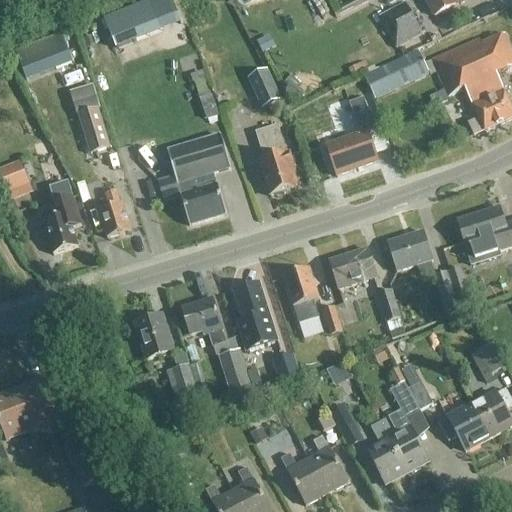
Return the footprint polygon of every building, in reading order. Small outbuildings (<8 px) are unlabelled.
[(425,0),(435,18),(456,7),(454,3),(459,0),(425,0)] [(405,4),(379,18),(396,50),(422,36),(405,4)] [(103,20),(115,51),(135,43),(123,12),(103,20)] [(72,64),(61,35),(17,52),(28,81),(72,64)] [(448,99),(465,92),(478,120),(468,125),(474,138),(485,133),(511,121),(511,110),(497,78),(511,70),(511,52),(504,36),(482,45),(480,41),(432,62),(447,95),(448,99)] [(89,37),(82,40),(86,49),(93,46),(89,37)] [(261,55),(269,51),(263,39),(255,43),(261,55)] [(375,101),(429,76),(419,53),(365,79),(375,101)] [(114,67),(90,71),(93,93),(118,90),(114,67)] [(282,102),(268,71),(248,81),(262,111),(282,102)] [(226,115),(236,113),(229,88),(220,90),(226,115)] [(450,103),(448,99),(447,95),(445,92),(429,99),(434,110),(450,103)] [(111,143),(130,137),(117,98),(98,105),(111,143)] [(368,134),(377,131),(370,112),(368,113),(363,100),(349,105),(354,118),(351,119),(358,137),(326,148),(337,178),(378,164),(368,134)] [(76,108),(79,117),(77,117),(90,156),(111,150),(98,110),(97,111),(94,102),(76,108)] [(282,145),(303,138),(295,115),(274,122),(282,145)] [(256,135),(265,162),(260,164),(271,199),(274,198),(277,199),(284,197),(286,194),(298,190),(292,172),(295,171),(294,168),(295,165),(293,160),(291,158),(290,155),(287,156),(287,155),(285,156),(276,128),(256,135)] [(205,179),(213,177),(231,171),(221,140),(169,156),(178,187),(179,187),(182,198),(181,198),(190,227),(225,216),(217,188),(208,190),(205,179)] [(20,160),(35,192),(55,183),(41,151),(20,160)] [(30,186),(21,162),(0,170),(0,176),(7,195),(30,186)] [(107,240),(131,233),(123,206),(120,207),(116,193),(105,196),(109,210),(99,213),(107,240)] [(74,199),(66,201),(54,205),(59,220),(43,225),(53,257),(78,249),(73,231),(82,228),(74,199)] [(498,254),(511,249),(511,222),(505,225),(500,210),(457,223),(466,252),(479,248),(484,264),(500,259),(498,254)] [(397,275),(433,263),(424,234),(388,245),(397,275)] [(338,292),(377,280),(368,252),(329,264),(338,292)] [(457,300),(468,296),(460,269),(448,273),(457,300)] [(309,270),(283,278),(280,279),(290,312),(292,311),(297,329),(318,322),(312,303),(319,301),(309,270)] [(460,315),(455,300),(446,274),(434,278),(448,319),(460,315)] [(411,282),(393,288),(402,315),(420,308),(411,282)] [(259,285),(232,293),(242,325),(238,327),(246,354),(278,344),(259,285)] [(400,321),(391,293),(378,297),(387,326),(400,321)] [(352,299),(339,302),(351,343),(363,340),(352,299)] [(226,345),(221,331),(222,330),(212,301),(182,311),(190,337),(202,334),(203,337),(209,335),(213,349),(226,345)] [(330,338),(342,334),(334,309),(322,312),(330,338)] [(146,363),(172,354),(174,354),(163,317),(134,326),(146,363)] [(386,356),(405,350),(402,341),(383,347),(386,356)] [(493,346),(480,352),(471,357),(486,385),(508,373),(505,367),(493,346)] [(178,371),(176,372),(167,375),(176,403),(198,396),(196,391),(189,368),(183,351),(174,354),(172,354),(178,371)] [(239,353),(227,356),(219,359),(231,395),(233,394),(235,400),(215,407),(220,424),(235,419),(231,407),(254,399),(252,395),(239,353)] [(293,356),(273,363),(281,387),(301,380),(293,356)] [(360,358),(346,364),(352,378),(366,372),(360,358)] [(189,368),(196,391),(205,388),(197,365),(189,368)] [(246,374),(252,395),(261,392),(254,371),(246,374)] [(404,386),(396,372),(388,377),(395,390),(404,386)] [(48,379),(5,396),(0,397),(0,428),(6,443),(65,420),(48,379)] [(432,406),(421,385),(408,391),(420,413),(432,406)] [(401,413),(379,425),(407,477),(429,465),(417,442),(429,432),(404,386),(395,390),(390,393),(401,413)] [(496,395),(472,408),(489,441),(511,428),(511,424),(506,414),(511,410),(511,403),(506,392),(497,397),(496,395)] [(489,441),(472,408),(447,421),(448,423),(439,427),(449,444),(458,440),(465,454),(489,441)] [(358,433),(345,409),(331,416),(344,441),(358,433)] [(320,436),(322,435),(334,429),(328,419),(317,424),(315,426),(320,436)] [(407,477),(379,425),(371,429),(379,446),(366,452),(385,488),(407,477)] [(83,490),(106,478),(86,439),(63,450),(83,490)] [(309,462),(327,497),(348,486),(329,451),(322,439),(313,444),(320,456),(309,462)] [(327,497),(309,462),(297,469),(290,456),(281,461),(288,474),(287,474),(305,508),(327,497)] [(185,458),(173,464),(186,489),(198,482),(185,458)] [(245,488),(233,494),(241,511),(269,511),(254,483),(247,471),(238,475),(245,488)] [(241,511),(233,494),(221,500),(215,488),(206,493),(212,505),(215,511),(241,511)] [(120,510),(121,511),(138,511),(134,503),(120,510)]
